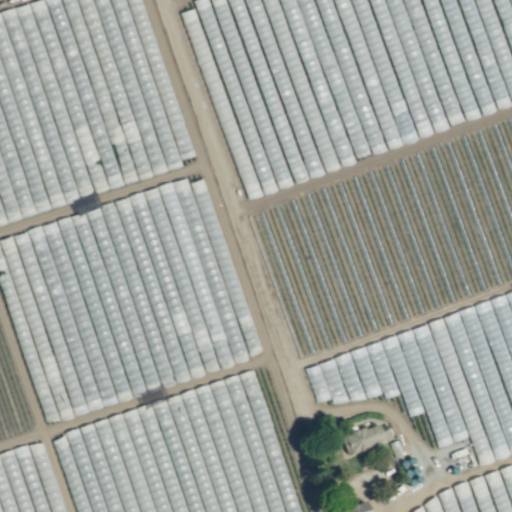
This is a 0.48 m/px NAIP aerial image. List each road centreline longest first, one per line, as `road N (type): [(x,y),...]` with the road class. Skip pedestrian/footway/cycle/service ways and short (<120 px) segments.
road 1 (track): [(389,511),(420,493),(429,476),(386,405),(320,415),(308,407),(162,0)]
road 2 (track): [(235,211),(511,109)]
road 3 (track): [(288,363),(511,284)]
